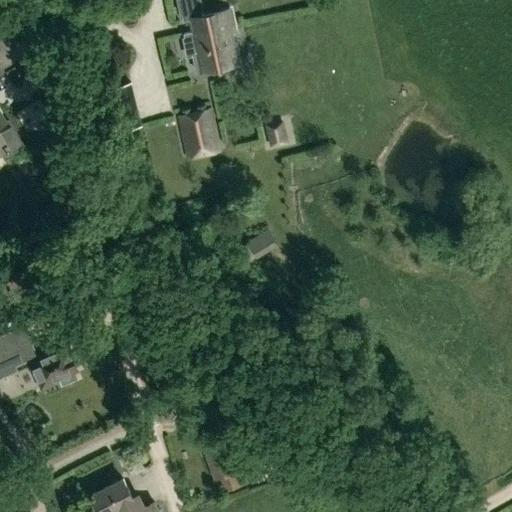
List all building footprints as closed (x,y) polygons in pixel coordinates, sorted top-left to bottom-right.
[(242,29),(238,5),(194,13),(196,25),(186,26),(190,50),(200,48),(203,67),(215,65),(224,72),(231,63),(243,61),(238,30),(242,29)] [(0,41),(22,41),(22,17),(0,16),(0,41)] [(143,125),(132,81),(103,88),(113,132),(143,125)] [(212,108),(176,116),(185,159),(221,151),(212,108)] [(267,230),(246,242),(256,258),(277,246),(267,230)] [(76,377),(72,368),(77,366),(71,351),(66,353),(63,346),(47,352),(46,350),(37,354),(32,342),(3,355),(0,347),(0,370),(29,358),(40,383),(59,375),(62,383),(76,377)] [(208,396),(198,390),(193,399),(189,404),(199,410),(207,397),(208,396)] [(220,477),(225,490),(245,482),(233,449),(226,451),(218,428),(199,434),(215,479),(220,477)] [(119,511),(158,511),(153,501),(136,510),(131,501),(133,500),(122,478),(91,494),(100,511),(108,511),(117,508),(119,511)]
